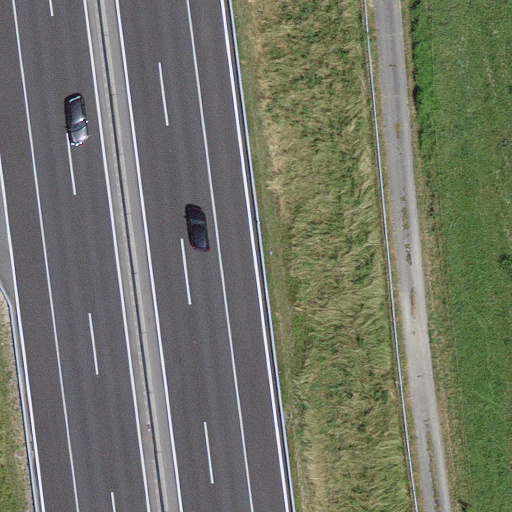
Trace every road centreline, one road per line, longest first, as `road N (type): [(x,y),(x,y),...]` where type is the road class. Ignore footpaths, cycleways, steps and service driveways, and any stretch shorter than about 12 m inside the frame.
road 1 (motorway): [(50,0),(115,511)]
road 2 (motorway): [(217,511),(152,0)]
road 3 (track): [(388,0),(438,511)]
